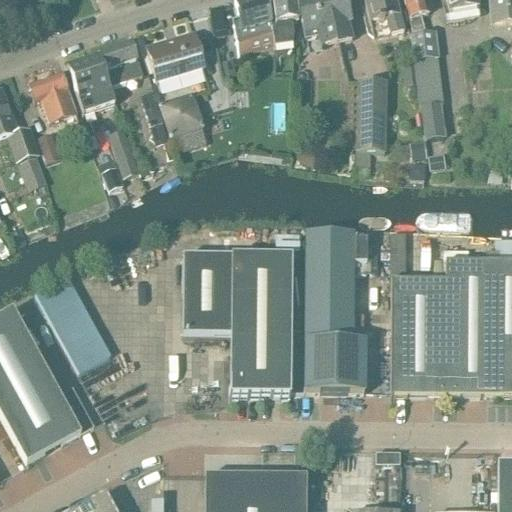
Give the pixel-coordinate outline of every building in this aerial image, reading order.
[(270,30),(266,0),(255,0),(235,6),(238,21),(232,23),(239,61),(240,61),(240,64),(243,64),(243,60),(274,52),(270,30)] [(304,47),(317,44),(319,52),(349,45),(346,27),(348,27),(342,0),(309,0),(295,3),(302,37),(304,47)] [(404,36),(395,0),(363,0),(374,43),(404,36)] [(403,0),(412,38),(424,35),(420,20),(428,19),(423,0),(403,0)] [(479,21),(474,0),(445,0),(449,17),(445,17),(447,27),(479,21)] [(511,0),(489,0),(491,29),(511,27),(511,0)] [(296,23),(294,2),(272,5),(278,55),(291,53),(292,39),(291,26),(297,26),(296,23)] [(414,65),(435,62),(437,62),(433,38),(418,40),(410,41),(414,65)] [(203,73),(193,40),(146,54),(156,87),(203,73)] [(98,57),(109,94),(110,95),(114,94),(113,90),(142,81),(131,47),(98,57)] [(110,95),(109,94),(98,59),(67,69),(83,118),(114,108),(110,95)] [(420,112),(440,110),(441,110),(435,62),(414,65),(420,113),(420,112)] [(233,68),(219,71),(222,82),(236,80),(233,68)] [(298,75),(295,78),(295,83),(299,86),(303,86),(307,83),(307,78),(303,75),(298,75)] [(59,79),(28,90),(34,107),(40,105),(49,129),(70,121),(74,120),(59,79)] [(357,87),(355,158),(383,159),(385,87),(357,87)] [(16,141),(0,93),(0,146),(7,144),(16,170),(35,163),(26,138),(16,141)] [(168,148),(151,93),(140,97),(157,152),(168,148)] [(200,134),(191,103),(160,113),(170,144),(200,134)] [(440,110),(420,112),(425,146),(445,143),(440,110)] [(89,126),(81,129),(86,141),(94,138),(89,126)] [(138,178),(135,171),(123,134),(114,137),(107,139),(122,183),(138,178)] [(60,165),(50,140),(37,145),(46,170),(60,165)] [(425,162),(423,146),(410,147),(412,164),(425,162)] [(369,159),(355,158),(355,170),(368,170),(369,159)] [(439,162),(427,164),(429,176),(440,175),(439,162)] [(410,169),(409,184),(422,185),(423,170),(410,169)] [(38,171),(22,177),(26,190),(42,184),(38,171)] [(119,180),(116,173),(101,179),(104,186),(109,197),(123,191),(119,180)] [(305,238),(303,398),(362,398),(363,347),(352,346),(353,264),(366,264),(366,241),(353,241),(353,238),(305,238)] [(405,239),(390,239),(390,252),(405,252),(405,239)] [(230,263),(182,262),(181,341),(229,342),(229,402),(272,402),(279,402),(289,403),(289,398),(289,263),(266,263),(242,263),(230,263)] [(405,286),(390,286),(389,400),(389,403),(406,403),(438,403),(459,403),(490,404),(511,403),(511,267),(485,267),(444,267),(444,286),(405,286)] [(109,361),(66,283),(35,300),(78,378),(109,361)] [(57,400),(10,316),(0,321),(0,423),(25,470),(93,433),(70,393),(57,400)] [(399,459),(375,459),(375,470),(399,470),(399,459)] [(511,511),(511,469),(506,470),(496,470),(495,511),(511,511)] [(204,480),(203,511),(304,511),(305,481),(204,480)] [(111,511),(104,499),(79,511),(111,511)]
